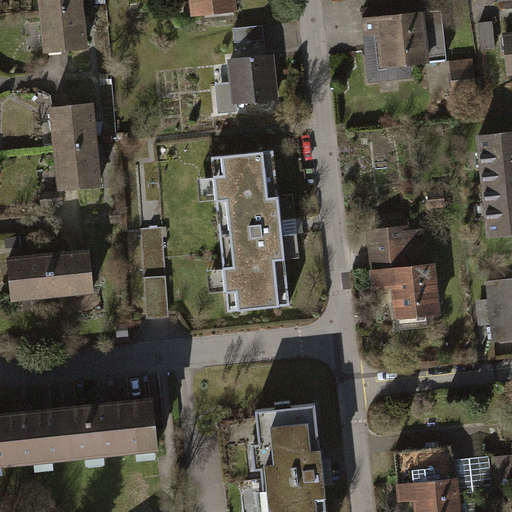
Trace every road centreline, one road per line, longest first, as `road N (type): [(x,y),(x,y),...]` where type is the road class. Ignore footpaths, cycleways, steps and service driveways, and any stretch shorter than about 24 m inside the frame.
road 1 (residential): [(0,373),(346,338)]
road 2 (residential): [(310,0),(346,338)]
road 3 (residential): [(351,385),(511,369)]
road 4 (residential): [(351,385),(364,511)]
